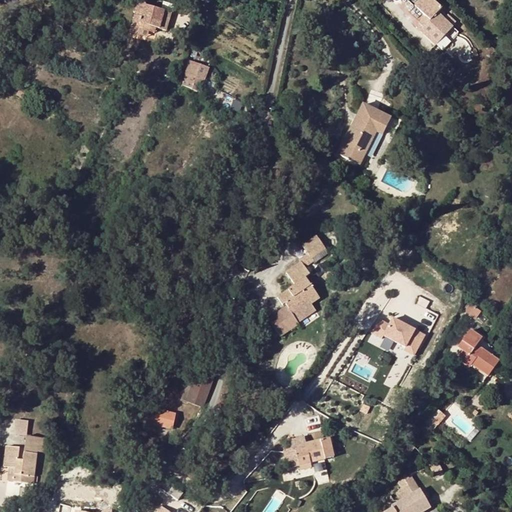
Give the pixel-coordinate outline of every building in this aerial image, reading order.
[(149,33),(151,33),(152,28),(156,29),(166,31),(171,14),(145,7),(146,3),(137,0),(136,0),(133,13),(134,13),(131,28),(149,33)] [(418,24),(423,29),(420,32),(435,46),(444,37),(449,42),(457,34),(452,29),(454,28),(452,27),(455,24),(448,17),(445,20),(438,14),(442,10),(431,0),(420,0),(415,6),(425,17),(418,24)] [(149,33),(131,28),(129,32),(147,37),(149,33)] [(422,45),(428,39),(420,32),(415,37),(422,45)] [(193,63),(184,88),(191,91),(201,66),(193,63)] [(16,95),(21,88),(16,84),(10,92),(16,95)] [(21,88),(16,95),(25,101),(30,94),(21,88)] [(338,154),(360,165),(376,133),(382,136),(390,119),(364,105),(338,154)] [(317,236),(302,247),(308,254),(311,259),(312,259),(325,249),(317,236)] [(312,259),(314,262),(315,263),(329,254),(325,249),(312,259)] [(312,259),(311,259),(308,254),(298,260),(300,263),(301,262),(305,268),(314,262),(312,259)] [(301,262),(300,263),(285,273),(294,286),(276,298),(282,307),(285,305),(289,310),(306,299),(308,303),(310,306),(319,299),(305,278),(309,275),(305,268),(301,262)] [(418,296),(415,303),(425,308),(428,302),(418,296)] [(289,310),(292,315),(308,303),(306,299),(289,310)] [(469,315),(474,308),(469,305),(464,312),(469,315)] [(474,308),(469,315),(475,320),(480,313),(474,308)] [(388,323),(376,316),(369,329),(381,336),(382,334),(405,346),(404,349),(412,354),(423,334),(392,316),(388,323)] [(267,333),(259,332),(258,343),(265,345),(267,333)] [(469,332),(457,348),(462,352),(457,360),(469,369),(471,366),(487,377),(498,361),(477,346),(481,340),(469,332)] [(190,395),(197,375),(191,373),(184,393),(190,395)] [(197,375),(190,395),(184,393),(182,400),(203,407),(213,380),(197,375)] [(151,410),(148,424),(171,430),(175,416),(151,410)] [(14,435),(27,434),(26,419),(13,420),(14,435)] [(47,440),(26,437),(24,450),(38,452),(45,453),(47,440)] [(284,451),(287,468),(299,465),(333,458),(329,439),(305,444),(304,437),(291,440),(284,451)] [(18,460),(19,454),(19,450),(10,448),(9,460),(4,459),(3,467),(8,468),(15,469),(15,474),(35,476),(37,456),(24,455),(23,461),(18,460)] [(8,468),(7,481),(14,482),(15,474),(15,469),(8,468)] [(14,482),(34,484),(35,476),(15,474),(14,482)] [(397,484),(401,490),(410,484),(407,479),(397,484)] [(398,501),(394,503),(402,511),(420,511),(427,509),(416,491),(412,484),(410,484),(401,490),(405,497),(398,501)] [(175,500),(179,492),(167,486),(163,494),(175,500)] [(398,501),(405,497),(401,490),(393,494),(398,501)] [(191,510),(197,502),(192,498),(186,507),(191,510)] [(402,511),(394,503),(388,507),(389,508),(382,511),(402,511)]
